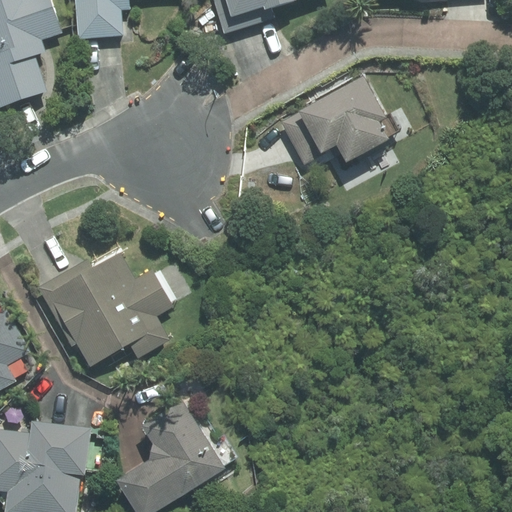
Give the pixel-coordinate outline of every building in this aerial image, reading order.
[(0,0),(0,108),(49,92),(37,56),(47,53),(43,41),(64,33),(53,0),(0,0)] [(76,0),(79,40),(125,36),(121,0),(76,0)] [(214,0),(225,34),(275,19),(273,11),(297,3),(296,0),(214,0)] [(307,167),(340,148),(349,165),(391,141),(382,124),(388,120),(366,79),(284,124),(307,167)] [(136,280),(122,255),(95,270),(90,261),(39,289),(71,348),(77,345),(91,369),(131,347),(138,361),(170,343),(157,318),(174,309),(153,271),(136,280)] [(6,311),(0,314),(0,392),(17,383),(8,367),(31,353),(6,311)] [(155,447),(151,462),(118,484),(135,511),(165,511),(228,472),(183,403),(143,428),(155,447)] [(6,511),(76,511),(81,478),(87,478),(92,429),(33,423),(32,436),(0,432),(0,494),(9,495),(6,511)]
